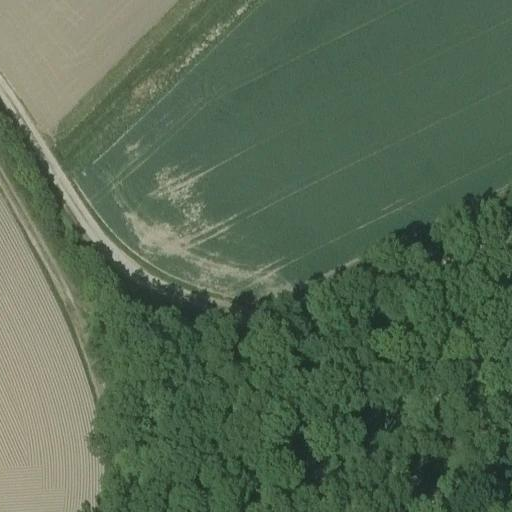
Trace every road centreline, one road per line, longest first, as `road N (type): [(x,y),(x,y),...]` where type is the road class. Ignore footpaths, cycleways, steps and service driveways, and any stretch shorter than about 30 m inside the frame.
road 1 (track): [(0,173),(67,288),(94,315),(177,345),(265,346),(511,231)]
road 2 (track): [(115,511),(116,439),(77,298)]
